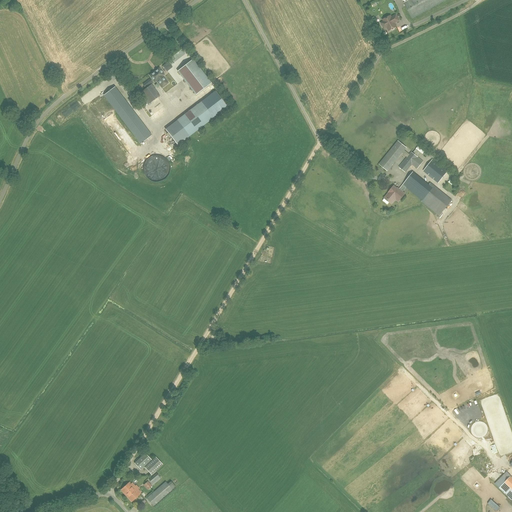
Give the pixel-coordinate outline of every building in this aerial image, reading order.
[(409,0),(404,3),(412,18),(445,0),(409,0)] [(384,21),(381,23),(384,29),(387,27),(389,31),(391,30),(392,30),(393,30),(394,29),(394,28),(396,27),(394,23),(395,22),(399,21),(396,15),(391,18),(390,16),(383,20),(384,21)] [(196,95),(211,83),(193,59),(177,71),(196,95)] [(164,74),(159,69),(159,68),(159,69),(150,75),(150,76),(154,82),(155,82),(156,81),(162,88),(168,83),(163,76),(164,75),(164,74)] [(143,85),(146,88),(153,83),(150,79),(143,85)] [(149,86),(141,92),(149,103),(157,97),(149,86)] [(140,143),(151,135),(116,88),(105,96),(140,143)] [(178,145),(189,136),(213,118),(201,102),(177,120),(165,129),(178,145)] [(408,154),(404,150),(406,148),(398,141),(379,164),(387,170),(387,171),(402,153),(407,157),(399,167),(405,172),(408,169),(412,164),(417,169),(423,161),(417,156),(413,153),(411,152),(409,154),(408,154)] [(162,183),(169,179),(171,174),(172,171),(173,169),(172,166),(167,156),(167,154),(160,151),(156,150),(147,154),(144,160),(142,167),(147,175),(146,178),(148,182),(154,185),(157,186),(159,185),(159,186),(162,183)] [(433,159),(423,171),(428,175),(432,171),(437,175),(433,179),(438,183),(447,172),(433,159)] [(432,171),(428,175),(433,179),(437,175),(432,171)] [(413,172),(411,174),(411,175),(415,178),(411,182),(423,192),(424,191),(428,194),(430,190),(427,188),(429,185),(413,172)] [(385,197),(383,201),(387,204),(389,202),(392,204),(396,199),(399,201),(405,194),(402,192),(406,188),(408,189),(422,200),(421,201),(439,216),(452,200),(431,183),(428,186),(427,188),(430,190),(428,194),(424,191),(423,192),(411,182),(415,178),(411,175),(411,174),(399,189),(398,188),(397,189),(394,186),(388,192),(389,193),(385,197)] [(140,470),(152,460),(145,453),(134,463),(140,470)] [(163,465),(156,457),(144,467),(152,475),(163,465)] [(511,477),(511,476),(511,475),(507,471),(495,484),(511,500),(511,499),(511,477)] [(161,478),(157,474),(149,480),(153,484),(161,478)] [(171,481),(167,484),(166,482),(147,499),(153,506),(172,489),(175,486),(171,481)] [(136,485),(134,487),(129,482),(121,490),(131,502),(140,494),(136,490),(139,488),(136,485)]
